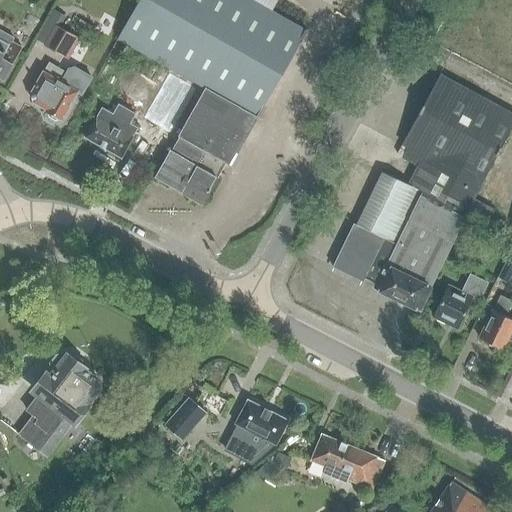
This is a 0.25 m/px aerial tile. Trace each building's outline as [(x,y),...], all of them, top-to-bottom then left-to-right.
[(230,165),(306,31),(251,0),(138,0),(117,39),(204,88),(177,136),(178,136),(225,163),(230,165)] [(43,44),(42,46),(62,57),(75,36),(59,27),(54,25),(44,43),(43,44)] [(0,77),(3,79),(21,47),(11,41),(13,38),(0,30),(0,77)] [(91,76),(74,66),(69,68),(67,73),(48,62),(43,71),(42,71),(30,93),(32,102),(45,109),(45,110),(46,111),(48,116),(54,120),(59,119),(61,120),(77,91),(81,93),(91,76)] [(195,88),(165,71),(140,117),(170,133),(195,88)] [(494,211),(472,199),(511,125),(511,113),(440,74),(401,144),(407,147),(402,157),(418,165),(410,183),(466,209),(489,221),(494,211)] [(120,157),(137,128),(129,123),(134,114),(117,104),(112,113),(101,107),(84,137),(120,157)] [(217,177),(225,163),(178,136),(170,150),(169,149),(154,177),(179,192),(202,205),(218,177),(217,177)] [(462,217),(466,209),(410,183),(409,184),(380,171),(354,224),(352,223),(331,266),(362,281),(363,278),(376,285),(375,288),(419,309),(463,217),(462,217)] [(511,284),(511,249),(498,278),(511,284)] [(477,301),(486,283),(469,275),(461,292),(447,286),(431,317),(456,329),(471,299),(477,301)] [(502,349),(511,328),(511,319),(504,316),(511,301),(500,296),(492,310),(478,338),(502,349)] [(75,356),(69,356),(68,358),(66,357),(65,358),(60,355),(55,355),(49,363),(50,367),(55,371),(50,378),(46,375),(33,391),(38,395),(26,410),(32,415),(18,435),(46,456),(72,421),(73,422),(86,406),(85,405),(97,388),(98,388),(97,381),(96,381),(81,370),(82,369),(81,368),(82,366),(81,360),(75,356)] [(188,397),(175,412),(194,428),(206,413),(188,397)] [(233,433),(224,450),(252,464),(275,444),(287,421),(247,400),(235,424),(237,425),(241,427),(237,435),(233,433)] [(371,490),(384,461),(321,435),(310,461),(325,467),(323,473),(345,483),(346,479),(371,490)] [(290,458),(276,452),(272,463),(286,469),(290,458)] [(494,511),(450,482),(429,511),(494,511)] [(205,488),(204,497),(213,499),(215,490),(205,488)]
